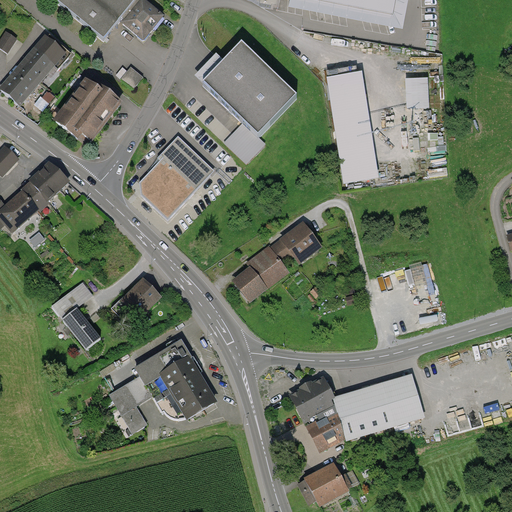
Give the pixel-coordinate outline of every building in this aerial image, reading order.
[(55,0),(108,42),(122,25),(144,42),(164,17),(143,0),(140,4),(134,0),(55,0)] [(305,0),(392,17),(395,0),(305,0)] [(18,40),(7,34),(0,44),(0,47),(9,54),(18,40)] [(57,69),(36,51),(0,91),(21,109),(57,69)] [(295,102),(241,51),(204,90),(258,141),(295,102)] [(217,54),(196,74),(201,80),(223,59),(217,54)] [(145,78),(132,68),(123,81),(136,91),(145,78)] [(360,74),(325,79),(343,186),(379,181),(360,74)] [(408,109),(431,108),(430,76),(407,77),(408,109)] [(105,94),(89,82),(57,126),(81,143),(85,137),(96,145),(126,103),(108,90),(105,94)] [(215,172),(179,137),(158,159),(160,161),(140,183),(141,195),(168,221),(215,172)] [(19,159),(7,147),(0,154),(0,176),(1,178),(19,159)] [(218,172),(223,167),(214,158),(209,163),(218,172)] [(67,186),(50,168),(5,212),(0,206),(0,233),(1,234),(6,229),(14,237),(67,186)] [(324,253),(306,226),(251,264),(254,269),(237,281),(252,303),(291,276),(283,265),(295,257),(302,268),(324,253)] [(165,301),(146,283),(126,304),(145,322),(165,301)] [(93,299),(82,286),(51,311),(89,355),(105,342),(79,311),(93,299)] [(222,408),(183,343),(136,371),(142,382),(110,401),(131,437),(149,426),(138,409),(155,400),(165,417),(170,422),(176,424),(183,424),(188,422),(191,427),(222,408)] [(413,378),(338,400),(325,380),(290,402),(323,455),(346,441),(347,444),(426,421),(413,378)] [(351,492),(337,466),(300,487),(309,504),(316,500),(321,509),(351,492)]
